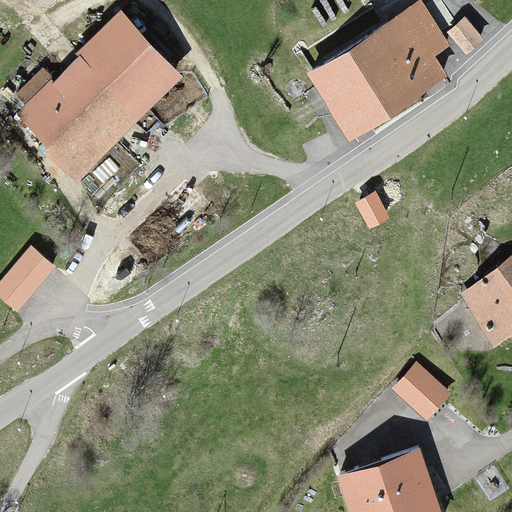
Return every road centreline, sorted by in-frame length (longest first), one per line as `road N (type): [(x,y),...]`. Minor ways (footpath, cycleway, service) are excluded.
road 1 (unclassified): [(511,51),(463,95),(48,383)]
road 2 (residential): [(48,383),(51,431),(6,511)]
